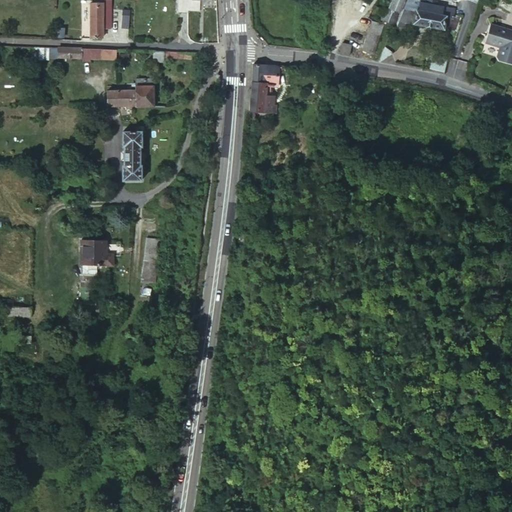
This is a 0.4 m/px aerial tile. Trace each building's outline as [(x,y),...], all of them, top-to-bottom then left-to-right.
[(192,6),(191,0),(170,0),(171,8),(179,8),(179,6),(192,6)] [(390,28),(403,0),(387,0),(384,7),(380,6),(374,21),(390,28)] [(417,0),(404,0),(402,6),(404,7),(412,11),(415,3),(416,3),(417,0)] [(445,24),(447,20),(448,17),(434,11),(436,6),(426,2),(424,6),(416,3),(415,3),(412,11),(445,24)] [(451,26),(445,24),(412,11),(404,7),(398,25),(404,29),(408,22),(446,37),(451,26)] [(78,11),(79,25),(90,24),(91,14),(90,10),(78,11)] [(120,13),(111,13),(110,33),(121,33),(120,13)] [(90,24),(92,32),(100,31),(99,14),(91,14),(90,24)] [(378,24),(367,20),(357,48),(368,52),(378,24)] [(511,29),(490,23),(484,40),(500,45),(511,48),(511,29)] [(79,25),(79,40),(92,41),(92,32),(90,24),(79,25)] [(456,28),(451,26),(446,37),(452,39),(456,28)] [(511,48),(500,45),(497,55),(498,58),(511,63),(511,62),(511,48)] [(336,46),(334,55),(344,56),(345,47),(336,46)] [(107,50),(44,48),(43,62),(107,63),(107,50)] [(178,53),(147,52),(147,65),(158,65),(158,59),(177,59),(178,53)] [(433,52),(429,67),(443,69),(447,55),(433,52)] [(263,71),(242,70),(239,113),(246,113),(261,113),(262,100),(254,100),(255,93),(262,92),(263,71)] [(148,113),(149,86),(129,86),(129,98),(108,97),(108,93),(98,93),(99,111),(148,113)] [(137,146),(138,135),(115,135),(115,142),(121,143),(121,154),(115,155),(115,168),(120,169),(120,179),(114,179),(114,187),(137,187),(138,172),(133,172),(133,146),(137,146)] [(74,257),(82,257),(82,244),(74,244),(74,257)] [(82,257),(100,257),(100,244),(82,244),(82,257)] [(4,307),(4,317),(31,317),(31,307),(4,307)]
